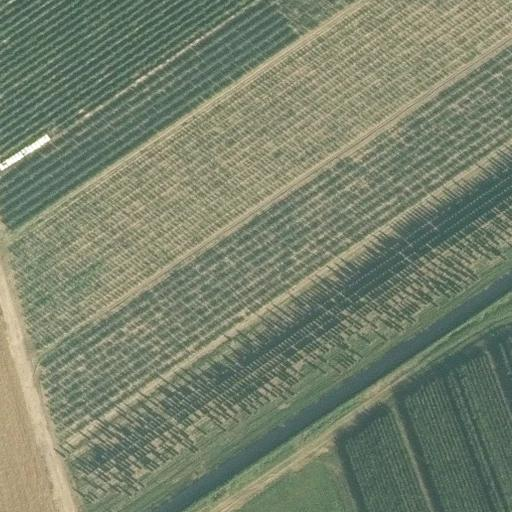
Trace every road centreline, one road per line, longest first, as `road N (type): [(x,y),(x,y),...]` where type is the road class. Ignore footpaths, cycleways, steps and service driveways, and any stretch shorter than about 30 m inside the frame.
road 1 (track): [(511,276),(161,511)]
road 2 (track): [(0,292),(62,511)]
